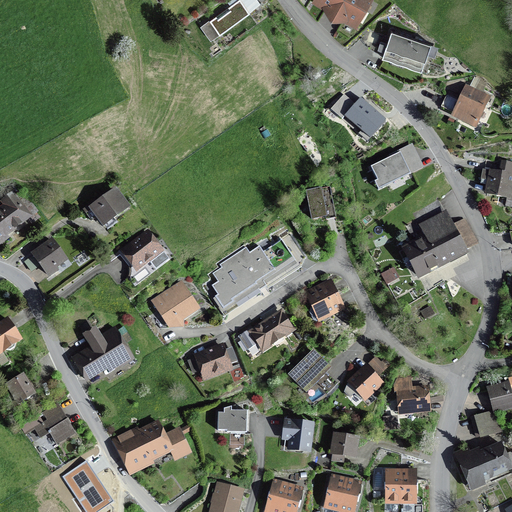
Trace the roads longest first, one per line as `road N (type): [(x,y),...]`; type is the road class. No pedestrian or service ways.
road 1 (residential): [(287,0),(431,136),(491,257)]
road 2 (residential): [(464,377),(415,363),(388,341),(340,264),(324,266),(233,326)]
road 3 (tertiary): [(0,266),(31,292),(110,453),(156,511)]
road 4 (residential): [(464,377),(442,455),(441,511)]
road 5 (residential): [(491,257),(493,304),(464,377)]
